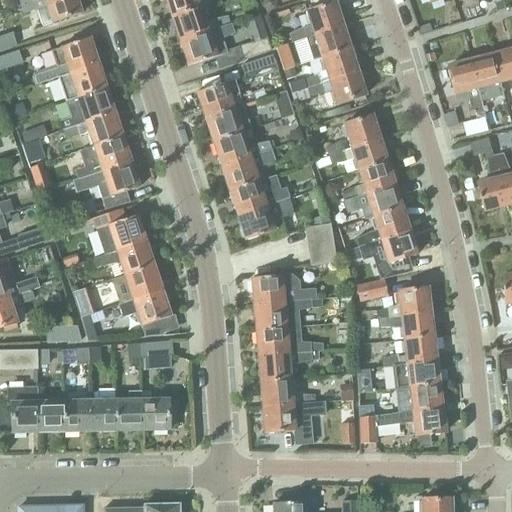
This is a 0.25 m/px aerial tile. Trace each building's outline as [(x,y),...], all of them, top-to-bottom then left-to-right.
[(78,14),(73,0),(36,0),(19,6),(22,14),(36,11),(41,27),(78,14)] [(165,0),(171,18),(200,8),(197,0),(165,0)] [(268,11),(275,9),(276,2),(273,0),(264,0),(263,7),(268,11)] [(313,35),(314,36),(342,26),(342,25),(335,3),(306,12),(313,35)] [(200,8),(171,18),(172,20),(179,42),(208,32),(205,23),(200,10),(200,8)] [(228,18),(212,21),(215,30),(230,25),(228,18)] [(214,30),(208,32),(208,33),(215,54),(216,56),(215,56),(216,57),(226,54),(222,40),(234,34),(231,25),(230,25),(215,30),(214,30)] [(314,36),(307,38),(306,38),(314,61),(321,58),(349,49),(342,26),(314,36)] [(307,38),(303,29),(289,36),(291,42),(292,43),(306,38),(307,38)] [(208,32),(179,42),(187,67),(216,57),(215,56),(216,56),(215,54),(208,33),(208,32)] [(0,53),(16,48),(12,35),(0,38),(0,53)] [(244,61),(272,52),(267,38),(239,47),(244,61)] [(32,75),(30,79),(33,87),(58,79),(96,66),(87,40),(49,53),(54,68),(32,75)] [(306,87),(307,88),(357,72),(349,49),(321,58),(314,61),(308,62),(313,76),(304,80),(306,87)] [(19,51),(0,57),(0,71),(21,64),(23,64),(19,51)] [(511,51),(495,56),(502,85),(511,82),(511,51)] [(246,83),(279,73),(273,56),(241,67),(246,83)] [(284,70),(295,67),(292,56),(280,60),(284,70)] [(505,96),(502,85),(495,56),(472,62),(482,102),(491,99),(505,96)] [(482,102),(472,62),(448,67),(455,97),(469,93),(471,103),(477,114),(479,122),(485,120),(486,120),(484,113),(484,111),(482,102)] [(96,66),(58,79),(66,101),(103,89),(96,66)] [(293,68),(284,71),(287,80),(296,77),(293,68)] [(364,96),(357,72),(307,88),(294,93),(292,93),(292,95),(295,104),(308,100),(309,99),(310,99),(309,97),(323,95),(332,92),(336,104),(336,105),(364,96)] [(279,76),(274,78),(276,86),(282,84),(279,76)] [(234,80),(195,92),(203,117),(204,119),(242,107),(256,102),(253,94),(239,96),(239,95),(234,80)] [(71,118),(58,122),(60,129),(61,132),(62,131),(76,126),(84,124),(112,114),(103,89),(66,101),(71,116),(71,118)] [(4,97),(6,105),(20,100),(18,92),(4,97)] [(281,120),(294,116),(286,93),(286,92),(273,96),(281,120)] [(22,103),(8,108),(12,119),(26,114),(22,103)] [(242,107),(204,119),(211,141),(212,143),(240,134),(250,131),(242,107)] [(62,131),(61,132),(64,139),(78,136),(82,135),(87,134),(91,148),(120,138),(112,114),(84,124),(76,126),(62,131)] [(326,149),(329,157),(379,140),(378,139),(371,116),(351,122),(343,125),(347,137),(339,140),(340,142),(327,149),(326,149)] [(469,138),(489,132),(485,120),(479,122),(466,126),(469,138)] [(36,129),(22,134),(22,135),(25,143),(39,139),(36,130),(36,129)] [(301,140),(299,132),(293,134),(292,137),(294,143),(301,140)] [(240,134),(212,143),(219,166),(219,167),(271,150),(268,142),(254,146),(245,148),(245,147),(240,134)] [(504,153),(498,137),(470,145),(474,158),(493,153),(494,156),(504,153)] [(87,164),(72,172),(75,180),(77,179),(128,161),(120,138),(91,148),(96,162),(87,164)] [(354,159),(358,172),(386,162),(378,139),(379,140),(329,157),(331,164),(346,161),(354,159)] [(38,140),(21,146),(28,165),(45,159),(38,140)] [(271,150),(219,167),(220,168),(227,189),(227,191),(228,192),(256,183),(256,182),(252,170),(275,163),(274,161),(273,158),(278,156),(276,148),(271,150)] [(511,177),(509,169),(503,155),(495,157),(508,208),(511,207),(511,177)] [(486,214),(508,208),(495,157),(488,159),(489,174),(491,182),(479,185),(479,189),(482,201),(486,214)] [(75,180),(72,181),(76,193),(96,186),(104,210),(127,203),(124,193),(137,188),(128,162),(77,179),(75,180)] [(359,197),(366,195),(394,186),(394,185),(386,162),(358,172),(362,185),(362,186),(354,188),(341,194),(343,203),(344,203),(359,197)] [(32,181),(36,193),(49,188),(45,177),(32,181)] [(256,183),(228,192),(236,216),(265,207),(273,205),(286,200),(287,200),(289,199),(285,189),(280,191),(275,177),(256,183)] [(394,186),(366,195),(366,196),(373,217),(401,208),(394,186)] [(482,201),(479,189),(465,193),(468,205),(482,201)] [(265,207),(236,216),(244,241),(273,232),(283,229),(279,216),(291,212),(287,200),(286,200),(273,205),(265,207)] [(0,216),(11,213),(7,201),(0,203),(0,216)] [(380,241),(408,231),(401,208),(373,217),(377,231),(370,233),(356,240),(358,247),(374,242),(380,241)] [(121,211),(92,220),(103,255),(141,242),(133,218),(124,221),(121,211)] [(304,229),(306,242),(332,237),(330,226),(329,226),(326,217),(312,221),(314,228),(304,229)] [(374,242),(358,247),(346,252),(346,253),(348,260),(361,256),(376,254),(379,266),(387,264),(416,254),(408,231),(380,241),(374,242)] [(308,254),(334,250),(332,237),(306,242),(308,254)] [(0,243),(0,256),(19,251),(15,239),(0,243)] [(103,255),(90,260),(92,268),(117,263),(121,275),(149,266),(141,242),(103,255)] [(310,267),(336,263),(334,250),(308,254),(310,267)] [(0,301),(29,292),(37,290),(34,280),(12,287),(8,271),(4,260),(0,261),(0,301)] [(150,268),(110,281),(118,304),(119,306),(159,293),(150,268)] [(281,277),(250,280),(252,307),(311,302),(316,301),(315,291),(299,292),(298,282),(291,276),(281,277)] [(359,304),(387,297),(383,281),(377,282),(355,287),(359,304)] [(76,306),(87,303),(83,289),(72,293),(76,306)] [(376,313),(361,314),(362,322),(376,321),(429,315),(429,313),(426,289),(396,292),(398,306),(376,313)] [(29,292),(0,301),(0,329),(2,329),(3,333),(15,328),(14,326),(14,325),(15,325),(10,310),(18,307),(32,300),(29,292)] [(119,306),(118,307),(121,317),(122,319),(134,315),(136,314),(143,337),(144,338),(164,336),(159,322),(167,319),(167,316),(159,293),(119,306)] [(311,302),(252,307),(254,330),(254,332),(299,328),(300,328),(298,312),(311,309),(321,309),(321,301),(316,301),(311,302)] [(429,315),(376,321),(377,328),(392,328),(400,327),(402,340),(431,337),(429,315)] [(299,328),(254,332),(256,358),(319,353),(319,352),(322,352),(322,345),(310,345),(309,344),(301,344),(300,328),(299,328)] [(46,346),(79,345),(75,329),(45,330),(46,346)] [(91,332),(85,334),(87,342),(94,342),(97,342),(94,331),(91,332)] [(431,337),(402,340),(405,364),(434,361),(431,337)] [(171,343),(138,345),(139,359),(172,356),(171,343)] [(138,345),(127,346),(128,359),(128,360),(139,359),(138,345)] [(87,366),(99,365),(98,349),(86,350),(87,366)] [(75,367),(87,366),(86,350),(74,351),(75,367)] [(36,352),(0,353),(0,371),(36,370),(36,366),(36,358),(36,357),(36,353),(36,352)] [(36,353),(36,357),(36,358),(36,366),(46,366),(48,366),(48,352),(36,352),(36,353)] [(319,353),(256,358),(258,381),(289,379),(288,366),(297,365),(311,362),(319,361),(319,353)] [(395,355),(381,360),(382,367),(392,366),(398,365),(395,355)] [(511,357),(500,359),(502,371),(511,370),(511,367),(511,357)] [(392,366),(395,391),(408,389),(437,386),(437,384),(434,361),(405,364),(398,365),(392,366)] [(369,370),(359,371),(359,379),(369,378),(369,370)] [(289,379),(258,381),(261,409),(314,405),(314,397),(299,395),(291,396),(289,379)] [(388,408),(387,408),(388,418),(440,412),(440,410),(437,384),(437,386),(408,389),(408,391),(409,402),(409,403),(402,403),(388,408)] [(352,389),(342,390),(343,402),(353,401),(352,389)] [(36,390),(6,391),(7,406),(9,406),(10,435),(35,435),(37,435),(36,405),(36,390)] [(128,403),(115,403),(116,433),(141,433),(140,402),(140,392),(128,393),(128,403)] [(165,402),(140,402),(141,433),(166,432),(176,432),(175,402),(174,402),(165,402)] [(88,403),(63,404),(63,434),(89,434),(88,403)] [(115,403),(88,403),(89,434),(116,433),(115,403)] [(63,404),(36,405),(37,435),(63,434),(63,404)] [(314,405),(261,409),(263,435),(293,433),(295,449),(311,448),(309,419),(324,418),(324,417),(324,416),(323,404),(314,405)] [(360,409),(358,409),(359,419),(360,419),(369,419),(368,409),(360,409)] [(360,419),(359,419),(360,446),(375,445),(374,430),(412,425),(413,435),(443,432),(440,412),(388,418),(369,419),(360,419)] [(353,424),(341,425),(342,444),(342,445),(353,444),(353,426),(353,424)] [(450,511),(450,501),(420,502),(420,503),(420,511),(450,511)] [(303,511),(303,504),(273,505),(272,511),(357,511),(357,504),(357,502),(342,503),(342,505),(341,511),(303,511)]
